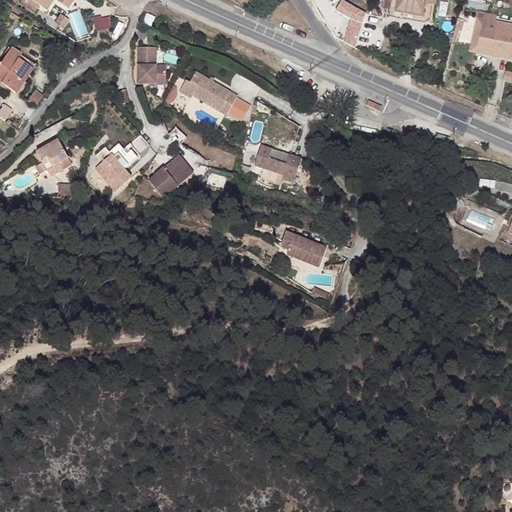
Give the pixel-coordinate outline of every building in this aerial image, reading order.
[(46,0),(43,6),(47,8),(52,0),(46,0)] [(56,0),(69,9),(74,0),(56,0)] [(391,0),(390,12),(430,19),(432,5),(436,6),(436,0),(391,0)] [(79,37),(89,35),(82,10),(72,13),(79,37)] [(511,24),(495,22),(496,15),(476,11),(469,52),(511,59),(511,24)] [(429,21),(430,19),(390,12),(389,17),(424,24),(429,21)] [(95,17),(96,30),(112,29),(111,16),(95,17)] [(66,17),(61,24),(66,28),(71,20),(66,17)] [(154,44),(138,44),(139,80),(168,80),(167,63),(157,64),(157,61),(153,62),(153,55),(154,55),(154,44)] [(19,59),(22,54),(13,48),(0,66),(0,81),(17,93),(23,84),(18,80),(28,64),(19,59)] [(37,64),(22,54),(19,59),(28,64),(18,80),(23,84),(37,64)] [(189,82),(228,109),(232,103),(241,91),(226,81),(201,64),(189,82)] [(511,72),(506,71),(503,80),(511,81),(511,72)] [(179,83),(176,81),(167,98),(168,99),(169,100),(179,83)] [(45,94),(37,88),(29,100),(37,106),(45,94)] [(169,100),(168,99),(162,107),(170,113),(174,107),(176,105),(169,100)] [(0,117),(5,121),(12,109),(4,105),(0,111),(0,117)] [(191,133),(180,123),(173,130),(184,141),(191,133)] [(128,143),(140,152),(148,141),(134,132),(128,143)] [(69,159),(58,141),(50,146),(37,153),(47,171),(69,159)] [(104,172),(100,177),(125,193),(137,175),(128,169),(138,155),(130,149),(127,153),(116,146),(110,155),(109,156),(112,158),(104,172)] [(272,149),(261,146),(259,154),(255,166),(283,175),(282,178),(294,182),(301,158),(290,155),(287,164),(269,159),(272,149)] [(199,168),(184,151),(179,155),(195,172),(199,168)] [(105,152),(95,167),(104,172),(112,158),(109,156),(110,155),(105,152)] [(195,172),(179,155),(155,177),(170,194),(195,172)] [(283,237),(277,254),(278,254),(282,256),(285,257),(283,262),(298,267),(315,273),(323,253),(283,237)]
